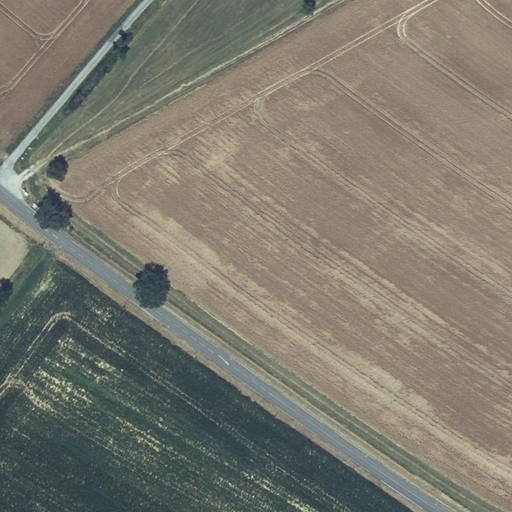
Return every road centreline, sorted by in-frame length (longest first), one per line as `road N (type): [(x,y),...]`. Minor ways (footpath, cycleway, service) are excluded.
road 1 (tertiary): [(0,192),(442,511)]
road 2 (track): [(0,189),(339,0)]
road 3 (residential): [(0,173),(148,0)]
